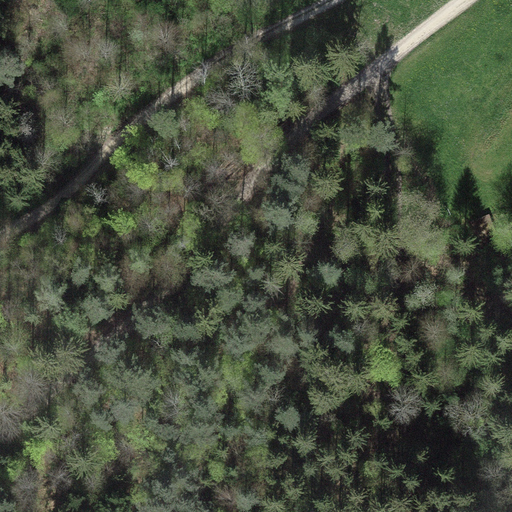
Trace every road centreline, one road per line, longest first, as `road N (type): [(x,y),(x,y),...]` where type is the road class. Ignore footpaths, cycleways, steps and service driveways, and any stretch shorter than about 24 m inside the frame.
road 1 (track): [(0,439),(196,256),(266,163),(335,101)]
road 2 (track): [(0,235),(69,187),(133,121),(199,73),(327,0)]
road 3 (track): [(335,101),(463,0)]
